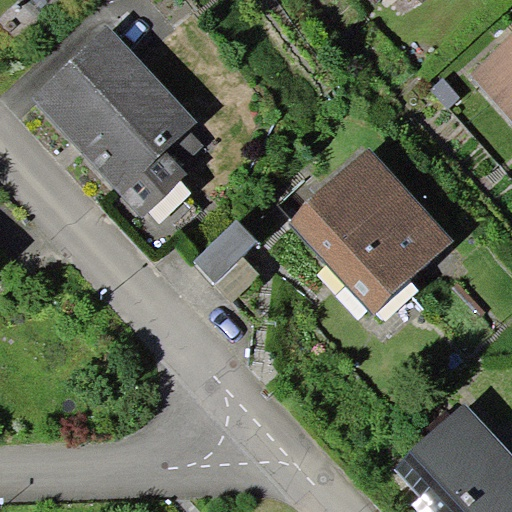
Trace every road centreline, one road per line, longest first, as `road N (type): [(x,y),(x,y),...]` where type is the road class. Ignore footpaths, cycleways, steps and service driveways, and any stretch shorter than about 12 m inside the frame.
road 1 (residential): [(0,146),(257,421)]
road 2 (unclassified): [(0,483),(174,469),(257,421)]
road 3 (residential): [(257,421),(340,511)]
